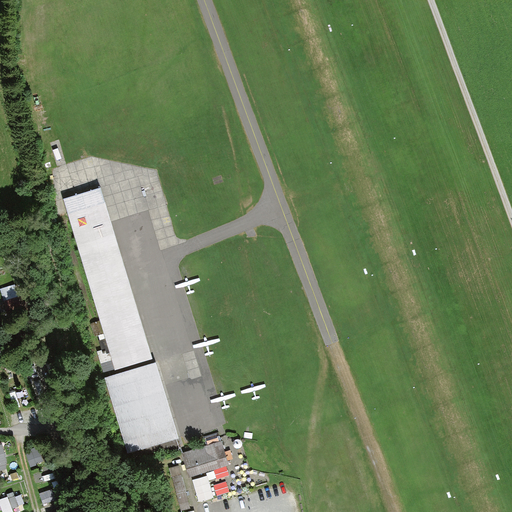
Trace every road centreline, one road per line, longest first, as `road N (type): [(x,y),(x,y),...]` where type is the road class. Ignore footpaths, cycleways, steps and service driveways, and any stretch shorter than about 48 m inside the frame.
road 1 (track): [(511,208),(433,0)]
road 2 (unclassified): [(0,430),(43,432),(152,511)]
